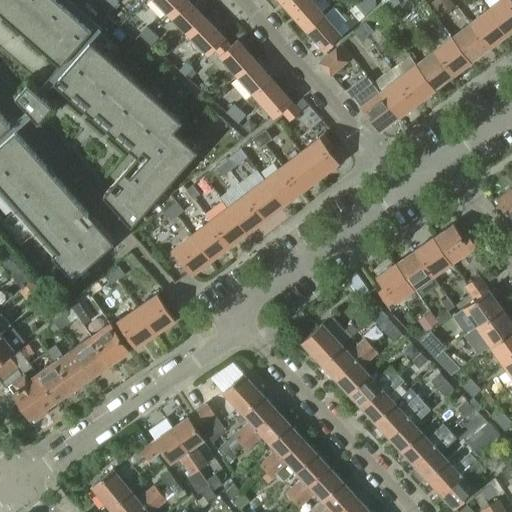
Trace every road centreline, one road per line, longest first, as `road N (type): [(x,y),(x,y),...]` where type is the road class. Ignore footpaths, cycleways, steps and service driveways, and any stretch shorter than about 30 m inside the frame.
road 1 (residential): [(23,481),(211,352),(243,319)]
road 2 (residential): [(418,511),(243,319)]
road 3 (residential): [(240,0),(409,190)]
road 4 (residential): [(243,319),(409,190)]
road 5 (residential): [(442,166),(511,264)]
